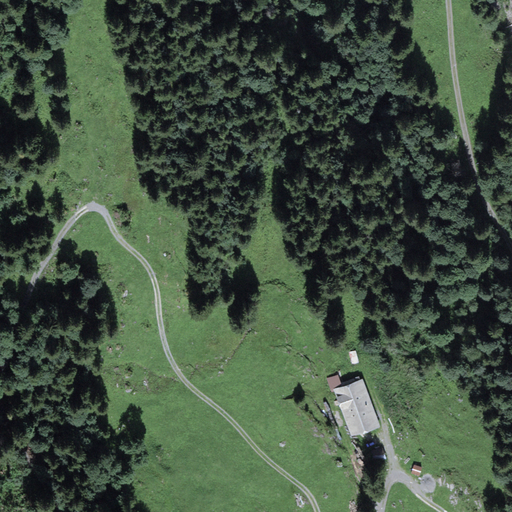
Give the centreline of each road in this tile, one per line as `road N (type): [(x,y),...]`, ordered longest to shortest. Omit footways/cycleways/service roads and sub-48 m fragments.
road 1 (track): [(0,373),(57,241),(85,208),(100,209),(152,275),(167,354),(184,380),(307,492),(316,511)]
road 2 (track): [(511,245),(477,179),(448,0)]
road 3 (track): [(61,511),(0,407)]
